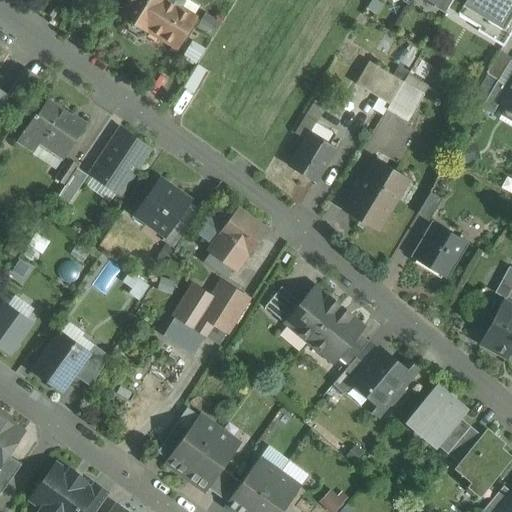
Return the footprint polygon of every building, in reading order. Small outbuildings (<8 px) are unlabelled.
[(149,29),(166,0),(127,0),(129,1),(120,14),(129,20),(127,23),(128,29),(138,35),(144,34),(146,30),(147,31),(149,29)] [(166,0),(149,29),(177,47),(195,18),(179,8),(183,1),(182,0),(166,0)] [(438,0),(437,3),(436,3),(433,7),(444,13),(448,9),(452,0),(438,0)] [(466,0),(452,0),(448,9),(458,15),(463,6),(466,0)] [(511,0),(466,0),(463,6),(485,19),(503,30),(511,15),(511,0)] [(485,19),(463,6),(458,15),(479,28),(484,20),(485,19)] [(511,15),(503,30),(485,19),(484,20),(479,28),(477,31),(503,47),(511,32),(511,15)] [(511,58),(499,51),(486,73),(497,80),(511,58)] [(403,82),(369,61),(355,84),(389,105),(403,82)] [(208,73),(196,65),(183,87),(194,95),(208,73)] [(28,69),(10,96),(22,105),(40,77),(28,69)] [(511,79),(507,87),(498,103),(498,104),(511,111),(511,79)] [(497,81),(481,108),(492,115),(498,104),(498,103),(507,87),(497,81)] [(424,94),(403,82),(389,105),(387,109),(407,121),(424,94)] [(0,109),(9,96),(0,89),(0,109)] [(76,121),(46,101),(37,114),(35,113),(19,137),(20,138),(20,137),(35,147),(36,148),(40,141),(65,157),(85,125),(77,119),(76,121)] [(120,127),(90,173),(121,194),(151,148),(120,127)] [(335,147),(310,132),(289,166),(315,182),(335,147)] [(374,159),(343,209),(342,210),(378,231),(379,230),(410,179),(374,157),(373,158),(374,159)] [(68,158),(55,179),(65,185),(76,168),(78,165),(68,158)] [(65,185),(54,202),(65,209),(87,175),(76,168),(65,185)] [(190,201),(159,179),(135,213),(166,235),(178,219),(190,201)] [(442,199),(430,192),(417,214),(428,221),(442,199)] [(238,209),(229,222),(213,211),(198,232),(213,244),(209,250),(211,251),(204,260),(220,272),(219,273),(225,278),(233,267),(236,270),(266,229),(238,209)] [(189,227),(178,219),(166,235),(162,240),(175,249),(189,227)] [(434,223),(413,257),(445,276),(466,242),(434,223)] [(511,267),(509,266),(495,292),(506,299),(511,288),(511,267)] [(126,291),(143,298),(150,282),(133,275),(126,291)] [(248,298),(221,282),(211,297),(193,327),(220,343),(248,298)] [(193,286),(175,315),(193,327),(211,297),(193,286)] [(301,303),(281,286),(264,306),(284,323),(287,321),(301,303)] [(301,303),(287,321),(311,340),(340,306),(328,296),(316,286),(301,303)] [(511,306),(503,302),(481,342),(507,356),(510,351),(509,350),(511,345),(511,306)] [(0,344),(11,353),(32,323),(4,304),(0,309),(0,344)] [(340,306),(311,340),(334,360),(338,356),(358,332),(363,326),(351,315),(340,306)] [(358,332),(338,356),(348,365),(355,357),(369,341),(358,332)] [(60,333),(33,370),(62,390),(73,374),(89,353),(88,353),(87,352),(85,355),(73,347),(74,346),(73,345),(74,343),(60,333)] [(89,353),(73,374),(90,387),(109,356),(94,345),(88,353),(89,353)] [(401,367),(380,349),(366,366),(352,382),(353,382),(373,399),(367,405),(378,414),(416,370),(406,361),(401,367)] [(348,365),(332,384),(344,394),(353,382),(352,382),(366,366),(355,357),(348,365)] [(466,412),(435,386),(407,420),(438,446),(461,418),(466,412)] [(168,459),(166,461),(186,476),(219,430),(199,415),(189,430),(168,459)] [(0,418),(0,463),(7,454),(23,432),(9,422),(7,424),(0,418)] [(461,418),(438,446),(447,453),(470,426),(461,418)] [(177,421),(158,452),(168,459),(189,430),(177,421)] [(470,426),(447,453),(459,464),(482,436),(470,426)] [(219,430),(186,476),(206,490),(208,488),(222,469),(239,445),(219,430)] [(459,464),(455,468),(473,483),(478,477),(488,485),(511,457),(495,444),(499,440),(487,430),(482,436),(459,464)] [(7,454),(0,463),(0,493),(1,493),(22,464),(7,454)] [(227,502),(226,504),(236,511),(250,511),(279,473),(259,459),(241,483),(227,502)] [(88,489),(55,466),(42,484),(37,485),(38,490),(32,498),(44,506),(39,511),(78,511),(80,510),(93,492),(88,489)] [(232,476),(222,469),(208,488),(218,495),(232,476)] [(279,473),(250,511),(281,511),(299,488),(279,473)] [(241,483),(232,476),(218,495),(227,502),(241,483)] [(95,511),(109,494),(93,483),(88,489),(93,492),(80,510),(82,511),(95,511)] [(511,492),(503,485),(480,511),(496,511),(511,493),(511,492)] [(332,511),(334,511),(344,499),(329,488),(319,503),(332,511)] [(511,511),(511,493),(496,511),(511,511)]
